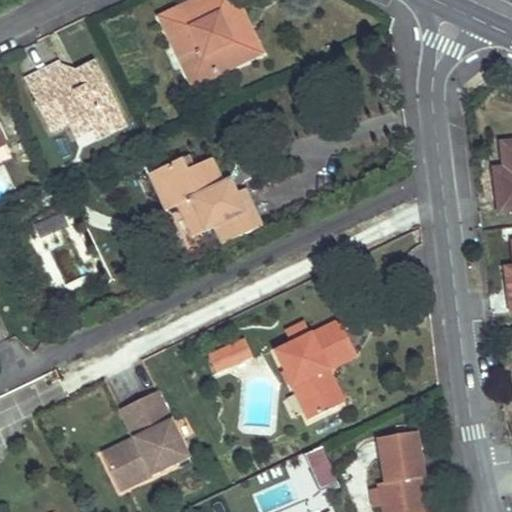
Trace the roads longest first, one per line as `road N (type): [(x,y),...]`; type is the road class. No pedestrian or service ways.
road 1 (residential): [(441,176),(0,400)]
road 2 (residential): [(494,511),(478,467),(454,319),(441,176)]
road 3 (residential): [(441,176),(432,72),(458,3)]
